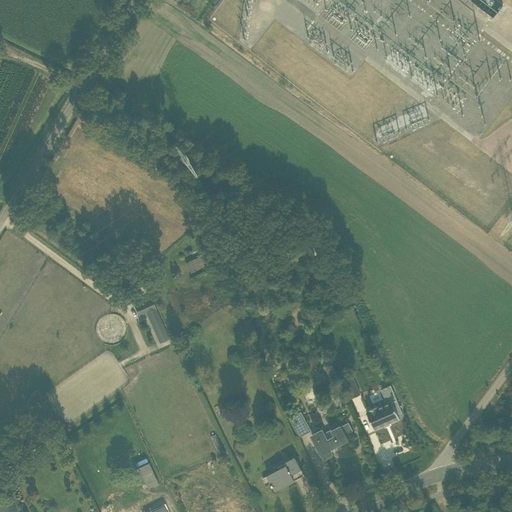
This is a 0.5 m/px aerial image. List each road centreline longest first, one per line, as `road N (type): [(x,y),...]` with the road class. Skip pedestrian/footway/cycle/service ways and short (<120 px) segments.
road 1 (unclassified): [(0,215),(132,0)]
road 2 (unclassified): [(438,475),(511,364)]
